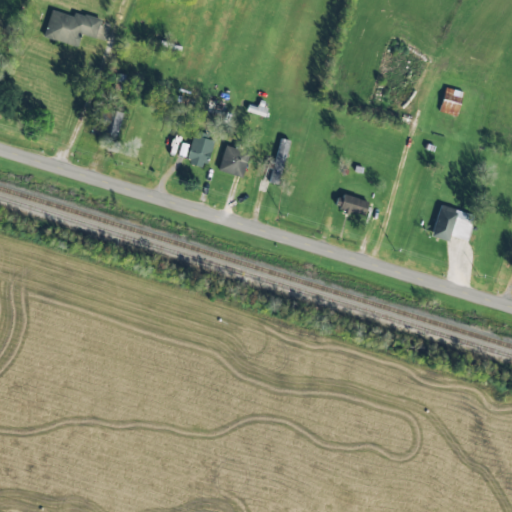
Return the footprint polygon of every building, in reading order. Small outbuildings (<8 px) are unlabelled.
[(77,47),(81,34),(94,38),(100,20),(74,12),(73,16),(50,10),(42,37),(77,47)] [(461,91),(443,88),(439,113),(457,116),(461,91)] [(222,118),(228,101),(207,94),(202,112),(222,118)] [(111,119),(96,115),(90,133),(114,140),(122,114),(113,111),(111,119)] [(213,141),(201,137),(202,133),(195,131),(185,163),(204,169),(213,141)] [(269,183),(278,185),(287,140),(278,138),(269,183)] [(216,170),(240,178),(249,153),(225,145),(216,170)] [(338,211),(364,218),(368,201),(342,195),(338,211)] [(467,240),(474,215),(439,206),(431,237),(448,241),(449,235),(467,240)]
